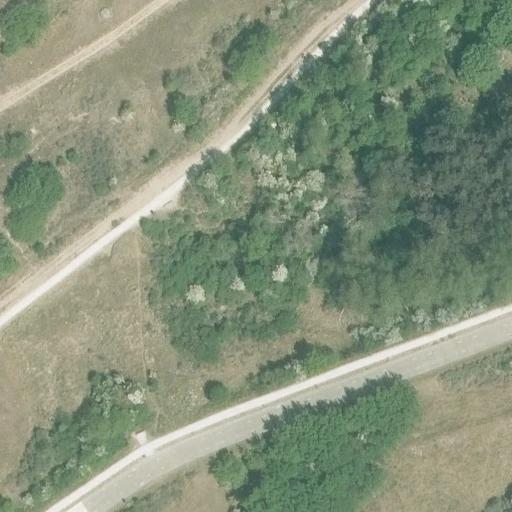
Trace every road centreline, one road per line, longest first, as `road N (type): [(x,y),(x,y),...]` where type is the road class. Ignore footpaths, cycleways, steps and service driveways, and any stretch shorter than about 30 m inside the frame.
road 1 (unknown): [(356,0),(211,144),(0,308)]
road 2 (track): [(0,108),(158,0)]
